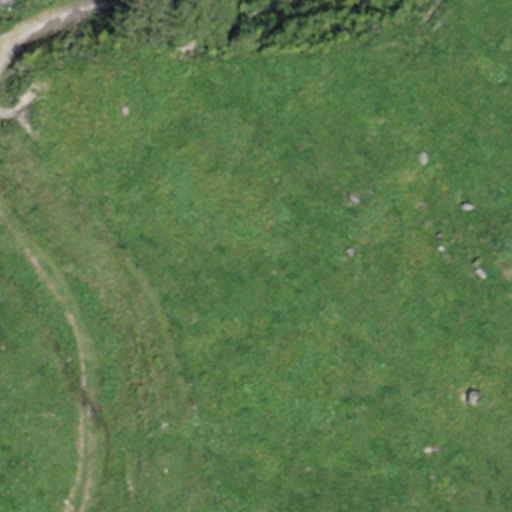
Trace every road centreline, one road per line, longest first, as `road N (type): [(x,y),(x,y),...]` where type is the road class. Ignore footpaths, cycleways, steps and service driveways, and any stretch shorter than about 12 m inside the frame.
road 1 (track): [(68,511),(82,420),(71,347),(53,298),(0,212)]
road 2 (track): [(0,47),(32,24),(81,6),(135,0)]
